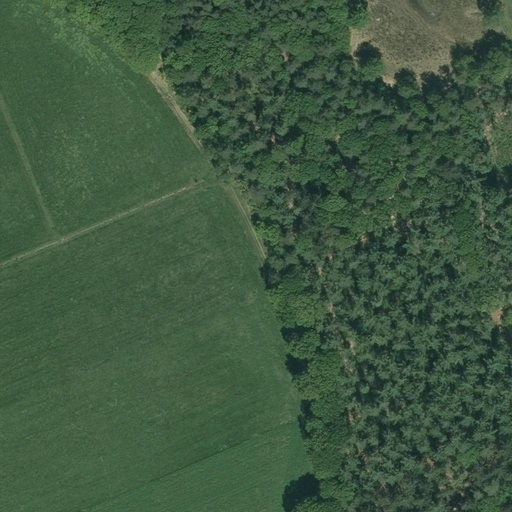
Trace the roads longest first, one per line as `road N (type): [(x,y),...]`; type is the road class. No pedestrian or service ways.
road 1 (track): [(69,0),(182,104),(239,196),(300,349),(317,457),(311,511)]
road 2 (track): [(511,44),(421,92),(337,57),(248,48),(173,61),(155,75)]
road 3 (track): [(496,312),(461,251),(415,225),(393,225),(273,272)]
road 4 (track): [(356,511),(408,477),(511,430)]
